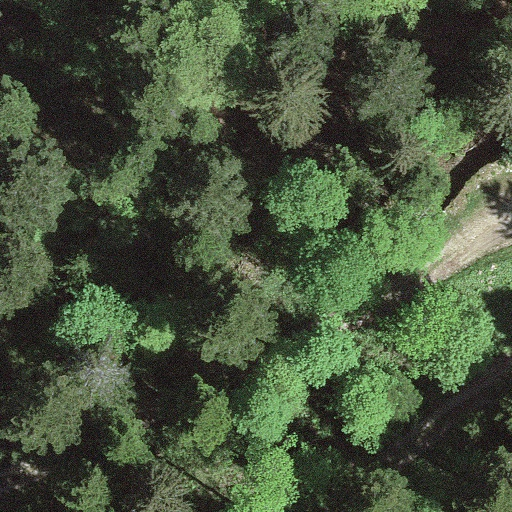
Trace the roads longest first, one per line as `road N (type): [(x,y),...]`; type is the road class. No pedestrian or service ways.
road 1 (track): [(0,479),(188,395),(415,272),(486,188),(511,185)]
road 2 (track): [(511,380),(429,419),(333,511)]
